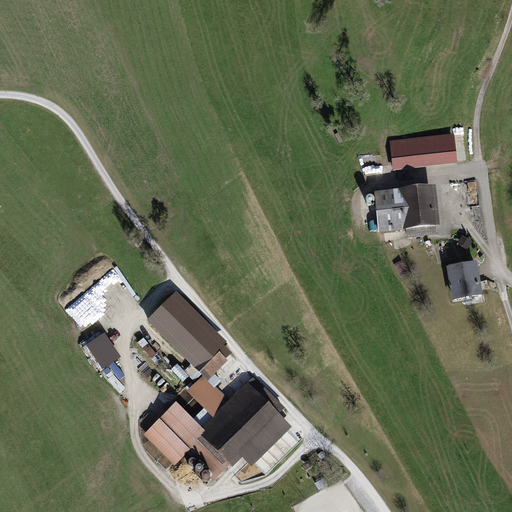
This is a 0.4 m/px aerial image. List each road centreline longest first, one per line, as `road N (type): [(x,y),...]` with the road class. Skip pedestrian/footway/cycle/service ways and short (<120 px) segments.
road 1 (track): [(0,94),(53,107),(73,125),(234,349),(360,476),(385,511)]
road 2 (track): [(511,12),(478,109),(478,162)]
